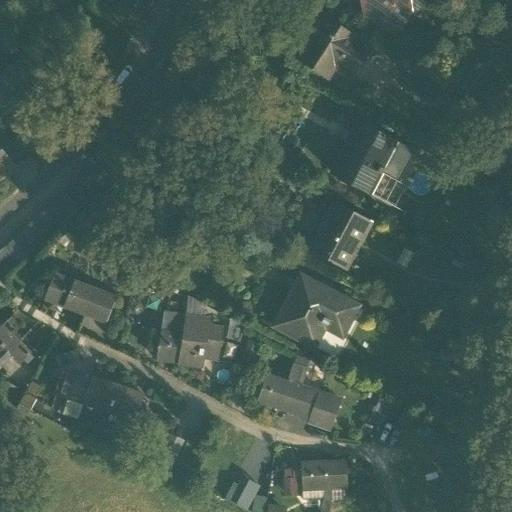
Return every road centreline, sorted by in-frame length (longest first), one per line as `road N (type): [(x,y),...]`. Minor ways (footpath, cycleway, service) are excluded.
road 1 (residential): [(0,287),(79,342),(276,439),(379,456),(399,511)]
road 2 (residential): [(0,218),(154,67),(181,0)]
